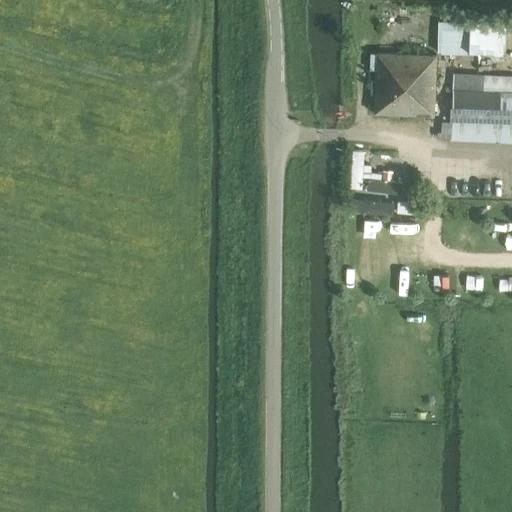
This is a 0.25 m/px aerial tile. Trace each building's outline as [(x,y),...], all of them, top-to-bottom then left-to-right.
[(439,22),(437,53),(504,56),(505,25),(439,22)] [(370,55),(369,71),(375,71),(373,114),(434,115),(436,55),(370,55)] [(511,76),(453,74),(450,140),(511,142),(511,76)] [(352,148),(349,186),(361,186),(363,149),(352,148)] [(418,173),(417,181),(427,182),(428,174),(418,173)] [(368,176),(367,188),(400,192),(402,180),(368,176)]
